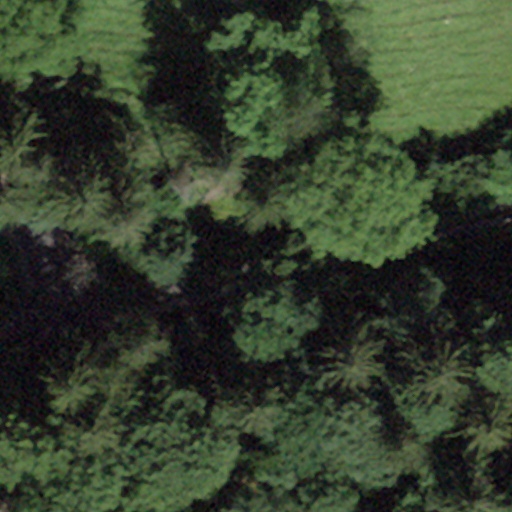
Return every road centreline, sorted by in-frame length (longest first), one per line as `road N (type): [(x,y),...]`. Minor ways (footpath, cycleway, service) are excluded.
road 1 (track): [(54,318),(375,226),(511,176)]
road 2 (residential): [(0,357),(54,322),(59,275),(49,230),(0,192)]
